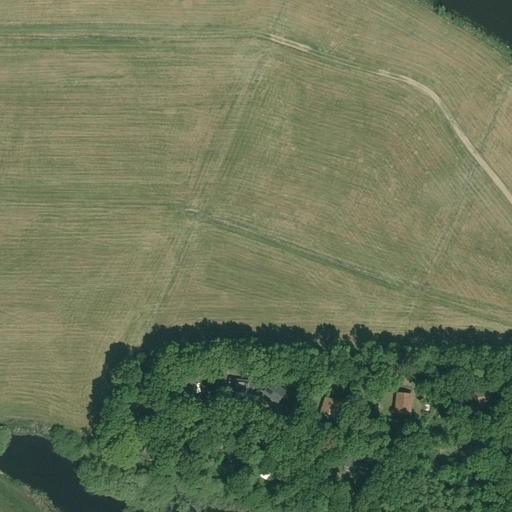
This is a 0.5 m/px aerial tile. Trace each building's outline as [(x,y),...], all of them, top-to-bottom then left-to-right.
[(139,371),(137,389),(138,389),(137,394),(148,395),(149,390),(150,390),(152,372),(139,371)] [(197,375),(194,376),(194,373),(183,375),(186,395),(196,394),(195,385),(199,384),(197,375)] [(229,378),(228,387),(232,387),(233,387),(235,387),(235,392),(246,393),(247,381),(233,380),(233,379),(229,378)] [(262,395),(274,404),(282,395),(269,385),(262,395)] [(493,392),(489,393),(488,391),(464,394),(465,402),(477,401),(478,407),(483,407),(482,401),(494,400),(493,392)] [(395,413),(409,415),(411,396),(397,394),(395,413)] [(325,398),(319,415),(336,420),(341,403),(325,398)] [(144,444),(147,444),(144,453),(156,456),(159,448),(157,447),(158,443),(145,439),(144,444)] [(466,442),(460,449),(471,459),(477,452),(466,442)] [(352,466),(352,463),(371,468),(373,460),(347,453),(344,464),(352,466)] [(271,469),(263,468),(261,472),(260,476),(266,480),(269,481),(274,481),(277,477),(276,472),(271,469)]
